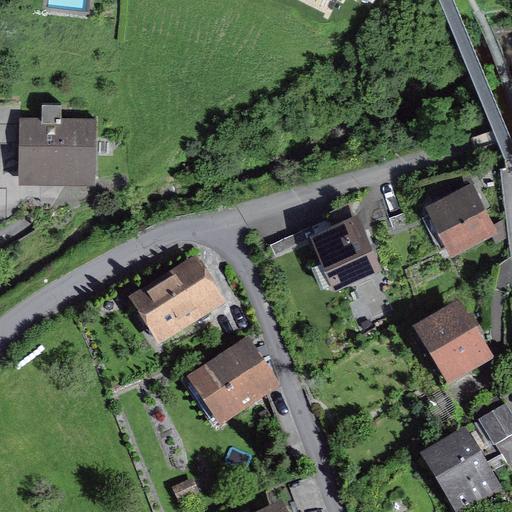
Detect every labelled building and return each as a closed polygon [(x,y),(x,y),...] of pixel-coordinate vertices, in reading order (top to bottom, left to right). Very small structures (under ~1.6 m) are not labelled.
[(58,106),(39,106),(39,118),(23,118),(23,102),(0,101),(0,143),(17,143),(16,186),(94,187),(94,119),(58,119),(58,106)] [(447,258),(494,234),(468,184),(421,208),(447,258)] [(310,249),(317,264),(306,269),(316,291),(327,286),(330,293),(379,271),(353,215),(314,233),(311,227),(269,245),(278,263),(310,249)] [(223,309),(192,261),(140,294),(132,282),(115,293),(153,353),(223,309)] [(490,364),(455,305),(407,333),(443,392),(490,364)] [(278,390),(244,340),(182,382),(216,432),(278,390)] [(502,406),(497,397),(473,412),(478,421),(474,423),(490,448),(511,433),(511,413),(505,403),(502,406)] [(448,511),(460,511),(498,489),(462,431),(416,460),(448,511)]
